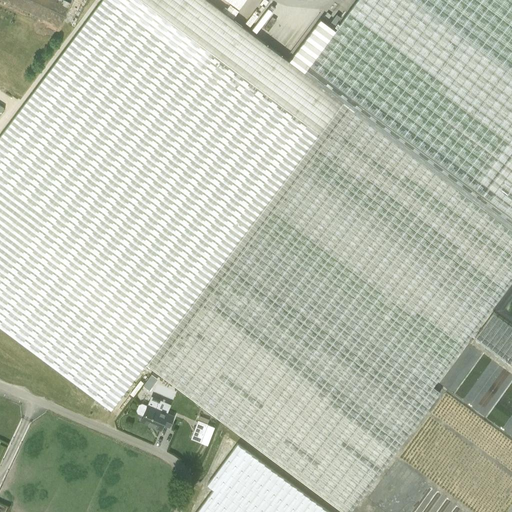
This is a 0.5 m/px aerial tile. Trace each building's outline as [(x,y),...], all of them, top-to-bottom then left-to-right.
[(511,0),(357,0),(335,30),(320,19),(289,61),(206,0),(102,0),(0,136),(0,326),(111,410),(145,364),(342,511),(349,511),(440,392),(432,387),(511,280),(511,0)] [(0,0),(60,27),(71,3),(64,0),(0,0)] [(0,95),(5,98),(9,90),(0,85),(0,95)] [(511,329),(492,315),(474,339),(510,366),(511,366),(511,329)] [(143,415),(140,421),(161,430),(163,424),(169,426),(174,416),(147,405),(147,406),(142,404),(139,405),(137,410),(138,413),(143,415)] [(207,424),(198,420),(191,439),(200,443),(207,424)] [(330,511),(237,443),(207,484),(213,489),(196,511),(330,511)]
